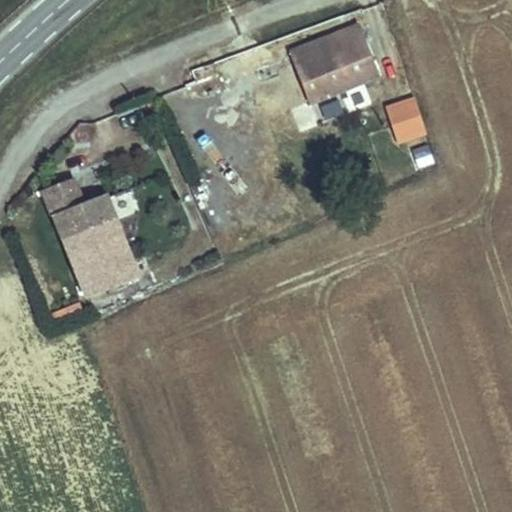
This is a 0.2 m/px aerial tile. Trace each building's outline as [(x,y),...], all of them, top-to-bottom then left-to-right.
[(356,28),(287,54),(295,75),(282,80),(290,101),(303,96),(306,103),(375,76),(356,28)] [(414,94),(383,103),(395,144),(426,134),(414,94)] [(82,196),(101,192),(98,176),(79,179),(82,196)] [(219,212),(235,206),(225,176),(208,182),(219,212)] [(41,192),(51,215),(78,204),(68,181),(41,192)] [(51,215),(73,270),(125,250),(102,195),(78,204),(51,215)] [(73,270),(85,300),(137,280),(125,250),(73,270)] [(79,301),(53,312),(57,323),(83,313),(79,301)]
